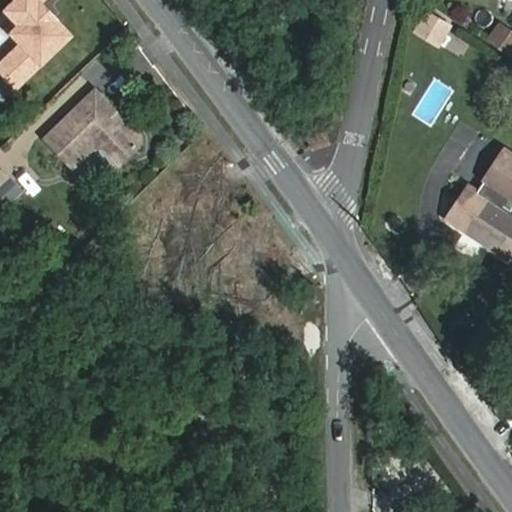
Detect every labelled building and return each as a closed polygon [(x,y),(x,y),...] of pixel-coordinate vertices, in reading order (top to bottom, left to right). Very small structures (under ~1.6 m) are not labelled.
[(75,31),(56,12),(46,1),(45,0),(18,0),(11,7),(25,22),(17,30),(27,40),(13,53),(31,72),(75,31)] [(449,28),(426,16),(417,33),(439,45),(449,28)] [(511,32),(499,22),(485,41),(510,59),(511,56),(511,32)] [(31,72),(13,53),(2,64),(20,83),(31,72)] [(101,92),(50,141),(77,169),(98,150),(108,148),(125,165),(145,145),(145,137),(126,118),(119,120),(115,115),(116,107),(101,92)] [(508,257),(511,250),(511,157),(506,153),(480,192),(470,185),(448,217),(465,229),(466,227),(492,244),(491,246),(508,257)] [(0,210),(23,190),(0,162),(0,210)]
